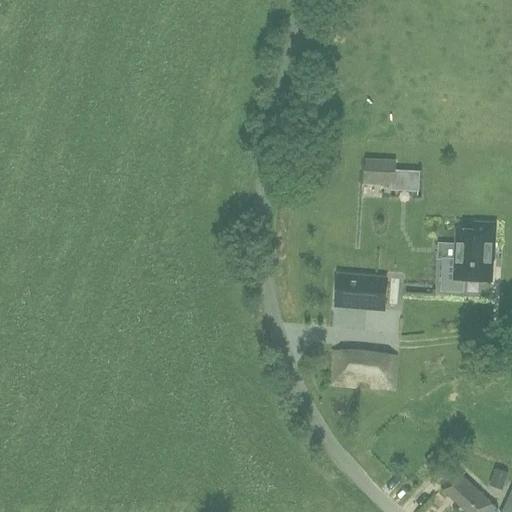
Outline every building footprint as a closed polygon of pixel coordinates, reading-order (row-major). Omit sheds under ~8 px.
[(365,161),(365,185),(393,186),(392,191),(418,192),(419,170),(395,169),(396,162),(365,161)] [(464,280),(491,282),(493,249),(494,249),(495,225),(476,224),(476,232),(458,231),(457,260),(448,259),(448,267),(443,267),(442,291),(463,293),(464,280)] [(336,307),(385,311),(387,279),(339,275),(336,307)] [(369,389),(394,391),(398,356),(333,351),(333,386),(357,388),(358,378),(370,379),(369,389)] [(489,486),(502,491),(509,473),(496,468),(489,486)] [(457,473),(442,490),(466,511),(485,511),(492,504),(457,473)] [(511,511),(511,492),(503,511),(511,511)]
